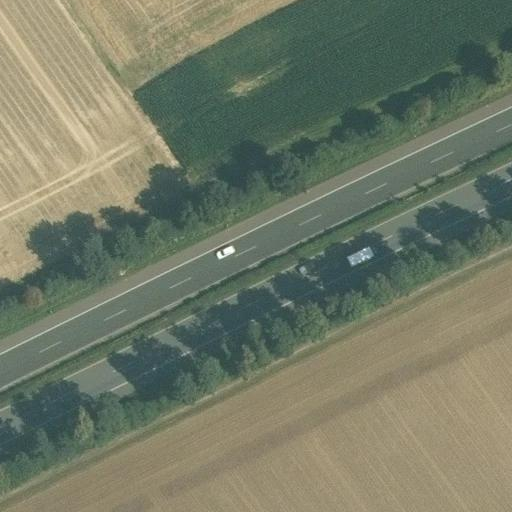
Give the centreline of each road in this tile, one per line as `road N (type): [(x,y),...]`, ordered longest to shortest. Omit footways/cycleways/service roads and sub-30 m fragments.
road 1 (track): [(511,68),(0,319)]
road 2 (motorway): [(511,146),(0,394)]
road 3 (motorway): [(0,449),(511,201)]
road 4 (track): [(15,511),(511,268)]
